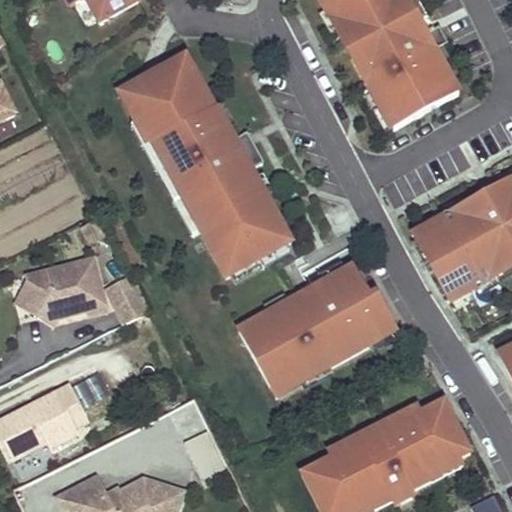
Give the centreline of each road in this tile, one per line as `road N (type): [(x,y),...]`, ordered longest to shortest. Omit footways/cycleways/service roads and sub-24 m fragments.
road 1 (residential): [(511,448),(420,302),(278,31)]
road 2 (unknown): [(192,17),(153,51),(152,72),(253,269)]
